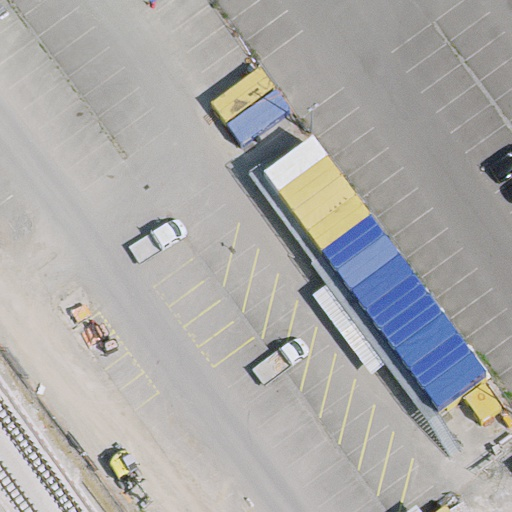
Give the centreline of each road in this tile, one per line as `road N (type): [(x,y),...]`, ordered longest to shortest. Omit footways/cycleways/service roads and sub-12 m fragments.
road 1 (unknown): [(95,228),(295,511)]
road 2 (unknown): [(95,228),(363,31)]
road 3 (unknown): [(511,239),(363,31)]
road 4 (unknown): [(0,93),(95,228)]
road 5 (unknown): [(121,0),(216,132)]
road 6 (unknown): [(95,228),(0,303)]
